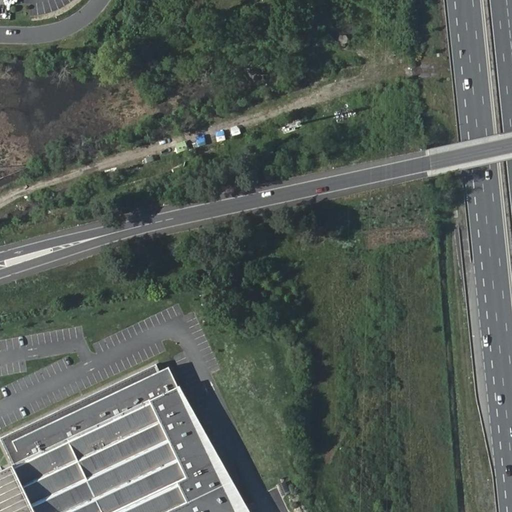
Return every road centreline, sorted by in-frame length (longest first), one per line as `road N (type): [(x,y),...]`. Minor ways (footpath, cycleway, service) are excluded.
road 1 (secondary): [(0,265),(511,145)]
road 2 (motorway): [(464,0),(511,469)]
